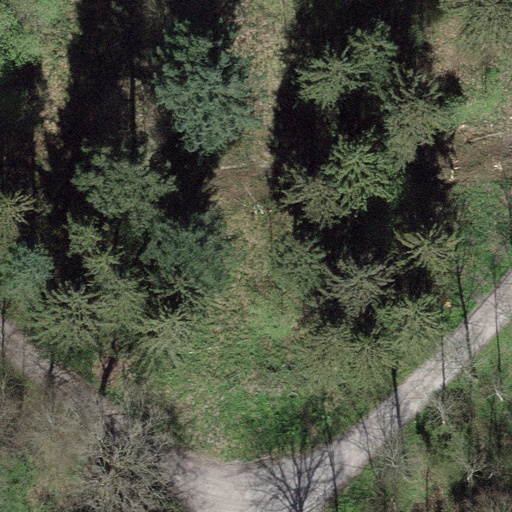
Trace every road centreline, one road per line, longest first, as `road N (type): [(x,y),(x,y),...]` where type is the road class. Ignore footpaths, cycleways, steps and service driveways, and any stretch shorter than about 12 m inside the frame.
road 1 (track): [(271,511),(511,287)]
road 2 (track): [(239,511),(0,338)]
